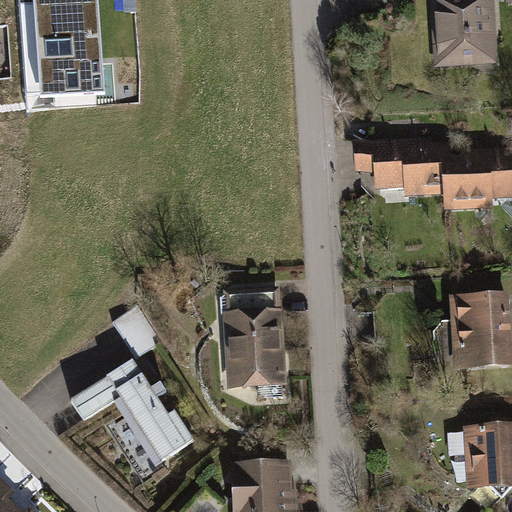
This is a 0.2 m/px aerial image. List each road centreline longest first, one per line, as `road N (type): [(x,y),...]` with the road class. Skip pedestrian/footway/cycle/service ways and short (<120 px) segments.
road 1 (residential): [(334,511),(307,0)]
road 2 (residential): [(0,403),(112,511)]
